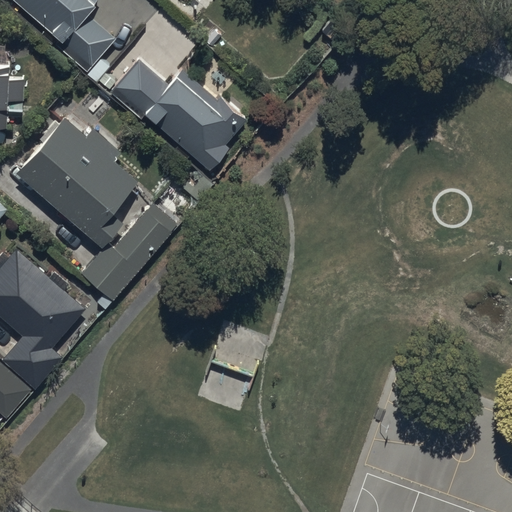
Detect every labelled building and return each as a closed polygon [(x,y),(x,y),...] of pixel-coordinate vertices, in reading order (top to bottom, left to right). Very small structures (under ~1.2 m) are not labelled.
[(9,0),(60,44),(56,48),(87,75),(116,42),(90,19),(97,11),(94,8),(100,0),(9,0)] [(238,20),(218,2),(201,21),(220,39),(238,20)] [(168,86),(139,62),(112,94),(144,121),(145,119),(212,175),(231,152),(225,147),(248,120),(221,99),(218,102),(180,71),(168,86)] [(0,134),(8,135),(8,116),(22,116),(23,77),(12,77),(12,65),(0,64),(0,134)] [(85,138),(67,121),(17,176),(102,252),(79,277),(111,306),(180,229),(154,205),(129,233),(115,220),(143,189),(115,164),(122,156),(93,130),(85,138)] [(0,316),(24,337),(2,363),(36,392),(63,361),(52,351),(85,312),(15,252),(0,268),(0,316)] [(30,392),(0,365),(0,414),(6,420),(30,392)] [(107,383),(75,468),(164,502),(172,481),(220,500),(245,433),(150,397),(156,379),(122,366),(115,386),(107,383)]
